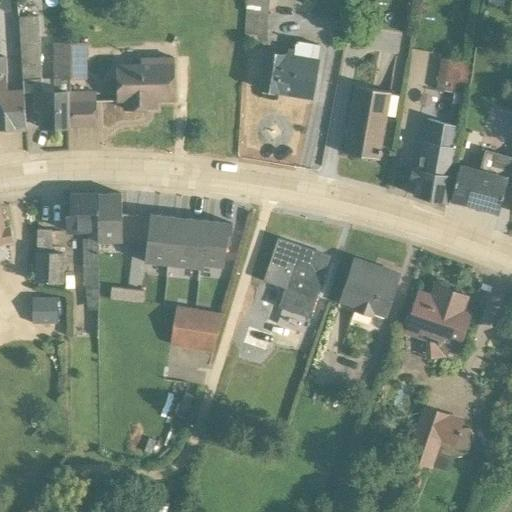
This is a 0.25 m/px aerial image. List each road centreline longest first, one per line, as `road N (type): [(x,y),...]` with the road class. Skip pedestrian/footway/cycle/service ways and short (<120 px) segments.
road 1 (unclassified): [(34,511),(57,481),(78,470),(156,475),(176,468),(191,444),(273,186)]
road 2 (tertiary): [(0,184),(131,168),(273,186)]
road 3 (tertiary): [(273,186),(511,255)]
